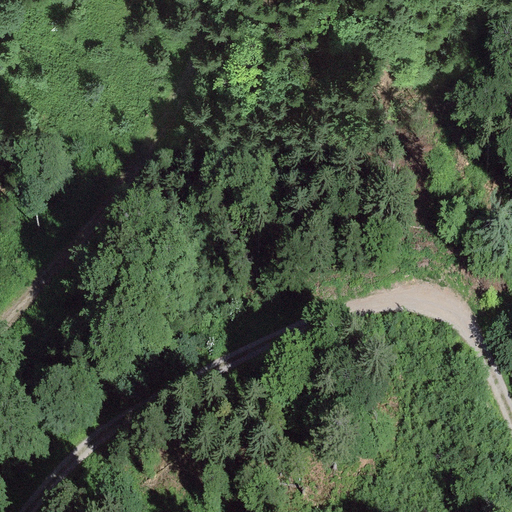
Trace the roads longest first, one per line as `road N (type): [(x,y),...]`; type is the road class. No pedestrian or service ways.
road 1 (track): [(29,511),(122,422),(336,313),(411,301),(449,314),(483,345),(511,426)]
road 2 (track): [(0,322),(112,196),(159,126),(210,0)]
